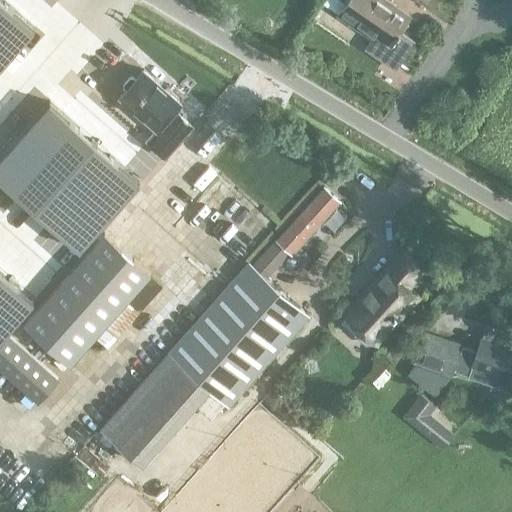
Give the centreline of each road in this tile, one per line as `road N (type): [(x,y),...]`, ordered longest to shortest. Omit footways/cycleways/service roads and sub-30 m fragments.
road 1 (unknown): [(0,413),(20,419),(57,409),(157,303),(190,251),(201,210),(199,154),(266,67)]
road 2 (unclassified): [(511,216),(154,0)]
road 3 (unknown): [(418,159),(324,259),(318,307),(297,340),(167,481)]
